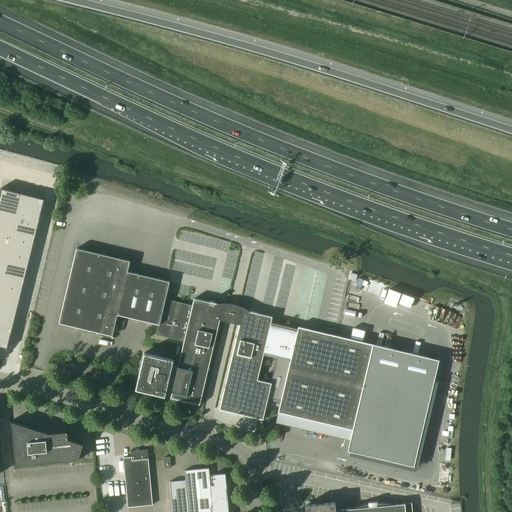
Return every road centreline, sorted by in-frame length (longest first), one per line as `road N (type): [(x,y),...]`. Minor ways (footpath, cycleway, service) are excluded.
road 1 (track): [(488,511),(505,304),(498,291),(0,110)]
road 2 (motorway): [(511,230),(233,130),(0,22)]
road 3 (motorway): [(0,49),(278,174),(511,256)]
road 4 (unknown): [(241,452),(322,452),(412,476),(428,465),(436,431),(433,341),(261,307),(261,262)]
road 5 (motorway): [(511,130),(68,0)]
road 6 (unclassified): [(256,511),(252,469),(241,452),(0,379)]
road 7 (unknown): [(0,167),(52,186),(13,383)]
road 8 (unknown): [(279,477),(432,511)]
